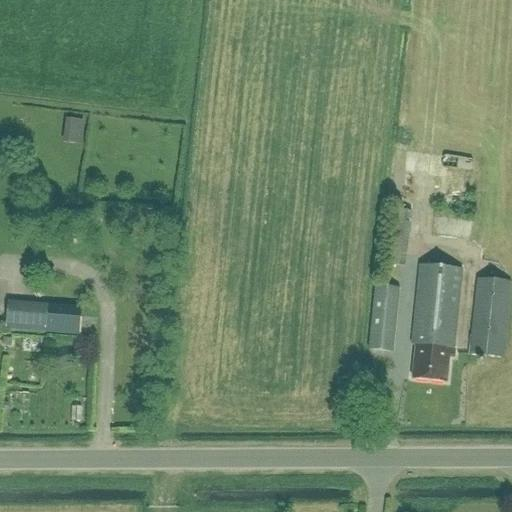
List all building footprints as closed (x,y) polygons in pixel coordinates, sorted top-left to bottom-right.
[(425,173),(425,157),(414,157),(413,173),(425,173)] [(403,267),(410,213),(393,211),(386,264),(403,267)] [(452,359),(453,350),(461,272),(419,267),(411,347),(414,347),(411,380),(446,384),(448,359),(452,359)] [(502,359),(509,284),(476,281),(469,356),(502,359)] [(392,354),(398,289),(374,287),(368,351),(392,354)] [(49,305),(9,301),(6,331),(46,335),(49,305)] [(4,339),(3,347),(11,348),(12,340),(4,339)] [(70,368),(67,359),(54,364),(57,372),(70,368)]
